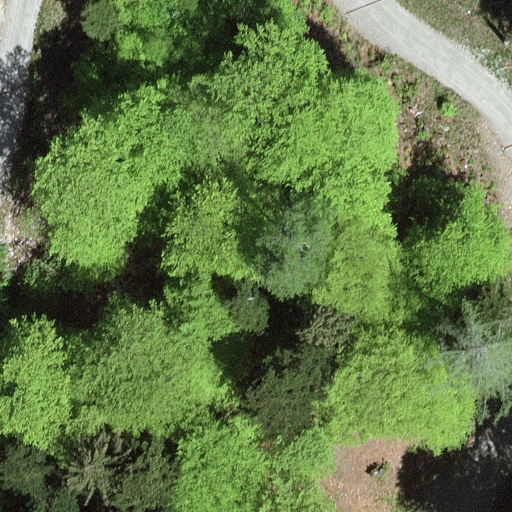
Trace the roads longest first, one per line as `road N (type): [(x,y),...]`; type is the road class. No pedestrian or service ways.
road 1 (track): [(511,108),(351,0)]
road 2 (track): [(33,0),(0,176)]
